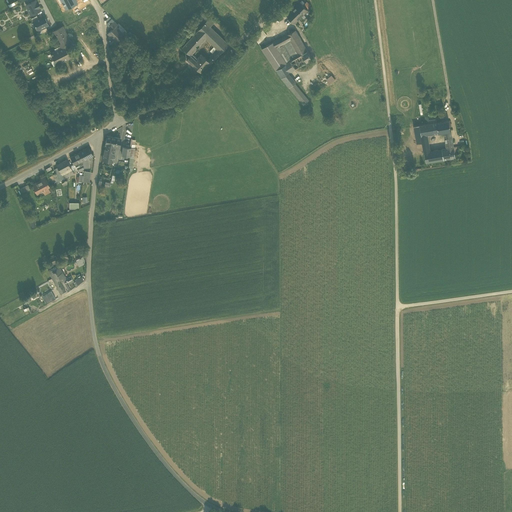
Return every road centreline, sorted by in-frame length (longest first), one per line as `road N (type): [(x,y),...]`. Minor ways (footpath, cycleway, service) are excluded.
road 1 (unclassified): [(100,133),(88,278),(95,343),(150,444),(179,481),(222,511)]
road 2 (track): [(375,0),(395,173),(397,308),(511,291)]
road 3 (unclassified): [(115,125),(193,85),(280,0)]
road 4 (track): [(397,308),(400,511)]
road 5 (residential): [(92,0),(115,125)]
